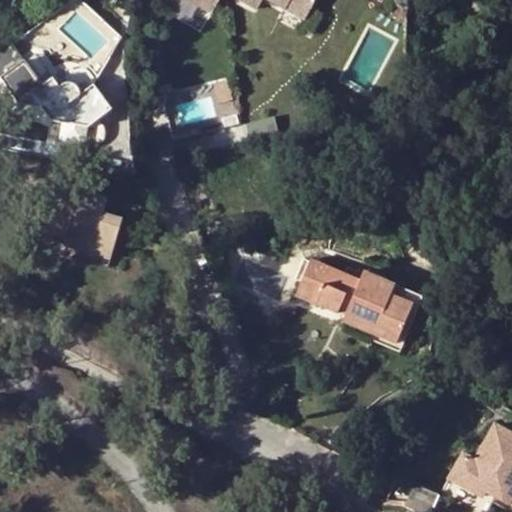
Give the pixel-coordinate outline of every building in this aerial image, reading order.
[(266,0),(304,20),(315,0),(190,0),(214,13),(220,0),(240,0),(258,9),(263,0),(266,0)] [(405,21),(405,9),(393,9),(392,19),(405,21)] [(0,79),(22,63),(9,47),(0,54),(0,79)] [(42,87),(22,63),(0,79),(19,104),(41,108),(51,121),(63,123),(88,126),(109,110),(91,87),(76,98),(76,95),(77,92),(76,90),(74,87),(72,86),(69,85),(67,84),(64,85),(62,86),(60,88),(52,80),(42,87)] [(397,87),(387,97),(389,108),(406,103),(406,86),(397,87)] [(88,126),(63,123),(60,140),(86,143),(88,126)] [(61,246),(63,238),(112,254),(122,221),(102,215),(106,201),(76,192),(77,189),(46,179),(35,214),(43,217),(37,239),(61,246)] [(112,254),(63,238),(61,246),(110,263),(112,254)] [(345,311),(343,317),(373,329),(371,335),(394,345),(410,305),(389,296),(392,287),(361,275),(358,282),(309,262),(300,283),(320,291),(314,305),(336,314),(338,308),(345,311)] [(294,296),(314,305),(320,291),(300,283),(294,296)] [(345,311),(338,308),(336,314),(343,317),(345,311)] [(371,335),(373,329),(343,317),(341,322),(371,335)] [(461,456),(448,483),(480,499),(483,492),(493,498),(509,506),(511,499),(511,436),(492,426),(473,462),(461,456)] [(471,511),(486,511),(493,498),(483,492),(480,499),(448,483),(441,497),(471,511)]
